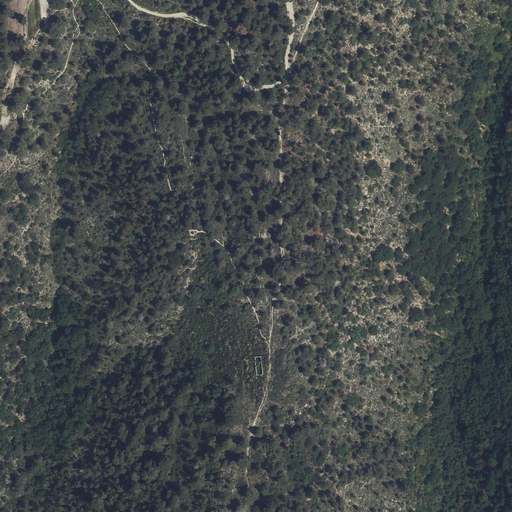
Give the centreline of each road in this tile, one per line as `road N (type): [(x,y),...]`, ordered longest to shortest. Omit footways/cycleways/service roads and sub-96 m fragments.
road 1 (track): [(131,0),(159,15),(186,13),(217,31),(251,89),(277,85),(289,71)]
road 2 (track): [(0,130),(32,0)]
